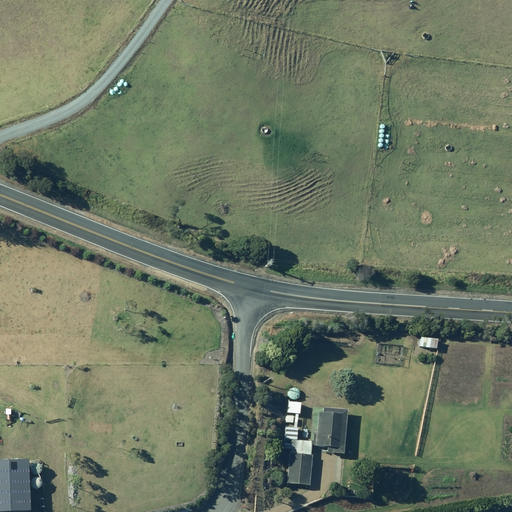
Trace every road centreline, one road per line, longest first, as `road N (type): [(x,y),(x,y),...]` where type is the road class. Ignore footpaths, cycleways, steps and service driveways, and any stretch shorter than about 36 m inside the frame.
road 1 (tertiary): [(252,287),(0,194)]
road 2 (tertiary): [(511,312),(252,287)]
road 3 (unclassified): [(215,511),(233,472),(252,287)]
road 4 (track): [(166,0),(93,96),(0,136)]
